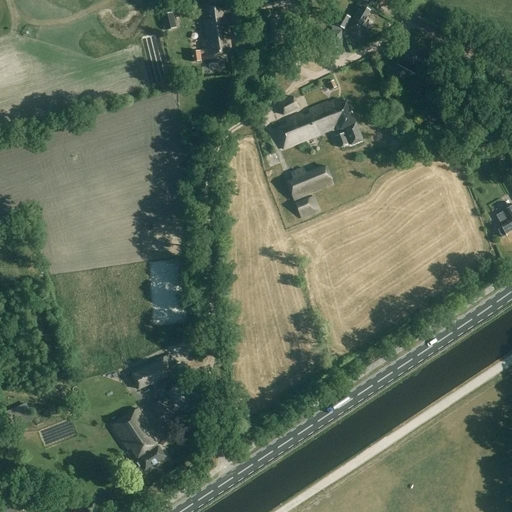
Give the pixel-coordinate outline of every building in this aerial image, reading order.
[(200,62),(199,57),(199,55),(203,54),(204,57),(227,54),(226,49),(229,49),(227,32),(229,32),(227,19),(223,19),(222,11),(226,10),(224,0),(205,2),(202,4),(203,10),(200,10),(204,41),(201,41),(202,51),(190,52),(191,63),(200,62)] [(361,25),(369,10),(361,6),(358,10),(357,10),(345,30),(358,37),(363,26),(361,25)] [(162,15),(166,31),(176,28),(172,13),(162,15)] [(342,13),(336,24),(344,29),(350,18),(342,13)] [(269,42),(282,42),(283,21),(270,20),(269,42)] [(332,27),(332,31),(333,47),(342,47),(341,31),(341,27),(332,27)] [(401,56),(396,64),(416,75),(423,62),(419,60),(421,57),(424,59),(428,53),(412,44),(404,59),(401,57),(401,56)] [(333,80),(327,83),(331,90),(337,87),(333,80)] [(293,97),(278,104),(284,116),(300,109),(293,97)] [(338,99),(327,104),(326,103),(308,111),(285,121),(287,126),(275,131),(282,150),(336,128),(337,131),(343,128),(345,132),(334,137),(339,147),(349,143),(350,145),(362,140),(346,101),(340,104),(338,99)] [(335,185),(327,165),(306,173),(303,167),(290,172),(293,179),(286,182),(294,202),(335,185)] [(295,204),(302,220),(321,212),(315,196),(295,204)] [(511,205),(506,208),(507,210),(497,216),(502,225),(501,226),(501,227),(497,230),(501,238),(506,235),(506,236),(511,233),(511,205)] [(170,354),(163,357),(171,374),(177,371),(170,354)] [(131,372),(139,388),(171,374),(163,357),(131,372)] [(156,420),(161,417),(175,408),(167,396),(148,408),(156,420)] [(165,457),(150,435),(153,433),(137,408),(111,426),(128,450),(130,448),(138,460),(135,462),(134,464),(137,468),(139,468),(142,466),(145,470),(165,457)] [(170,429),(167,424),(161,427),(164,432),(170,429)]
